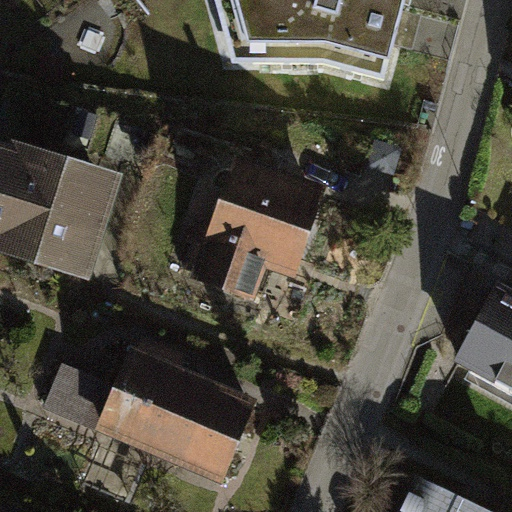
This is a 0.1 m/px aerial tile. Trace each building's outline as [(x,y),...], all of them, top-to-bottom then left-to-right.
[(170,0),(137,0),(150,16),(170,0)] [(206,0),(250,67),(321,65),(384,82),(407,0),(206,0)] [(119,181),(0,142),(0,247),(88,276),(119,181)] [(231,157),(191,278),(257,300),(267,268),(294,277),(323,188),(231,157)] [(511,301),(497,294),(454,378),(511,407),(511,301)] [(92,438),(216,487),(252,397),(128,348),(92,438)] [(467,511),(417,488),(405,511),(467,511)]
